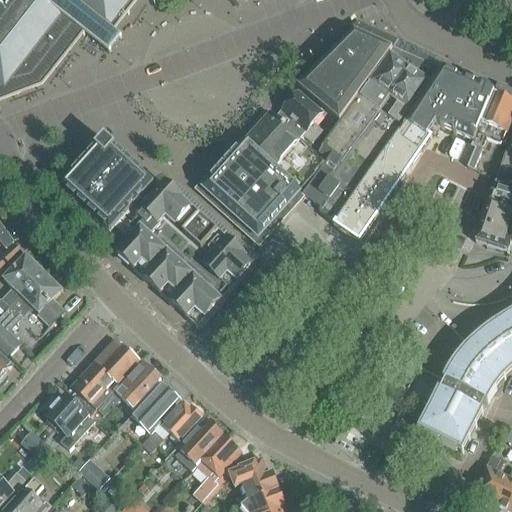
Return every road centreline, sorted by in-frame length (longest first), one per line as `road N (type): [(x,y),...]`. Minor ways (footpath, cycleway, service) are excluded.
road 1 (residential): [(0,130),(348,0)]
road 2 (residential): [(360,486),(250,421),(113,299)]
road 3 (residential): [(113,299),(0,140)]
road 4 (residential): [(0,423),(113,299)]
road 5 (residential): [(511,70),(404,19),(396,0)]
